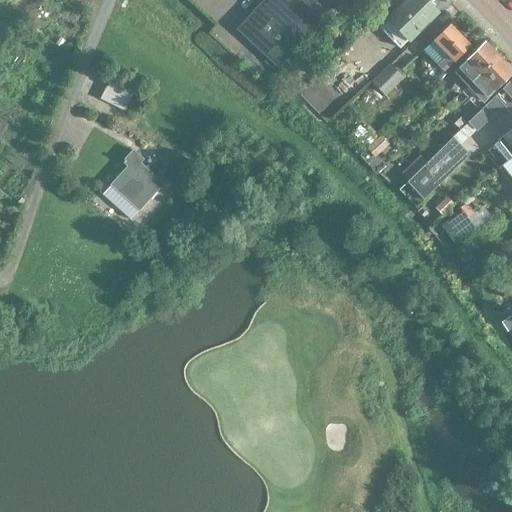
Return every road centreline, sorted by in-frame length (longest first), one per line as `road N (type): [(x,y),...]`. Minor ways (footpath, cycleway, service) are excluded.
road 1 (track): [(511,390),(429,272),(138,0)]
road 2 (track): [(69,104),(2,293)]
